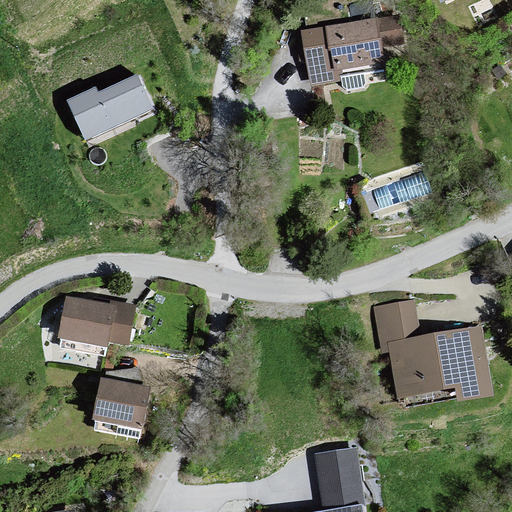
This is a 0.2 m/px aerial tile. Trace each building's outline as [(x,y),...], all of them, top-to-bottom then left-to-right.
[(398,26),(302,37),(308,93),(341,90),(339,75),(384,70),(381,49),(401,47),(398,26)] [(152,110),(138,75),(75,101),(89,135),(152,110)] [(111,306),(68,297),(60,335),(64,336),(62,346),(105,355),(108,337),(128,341),(135,306),(112,301),(111,306)] [(415,304),(372,311),(379,351),(393,349),(404,417),(494,403),(483,333),(422,343),(415,304)] [(151,394),(102,386),(93,446),(142,454),(151,394)] [(359,511),(358,503),(363,502),(355,448),(316,454),(324,511),(359,511)]
